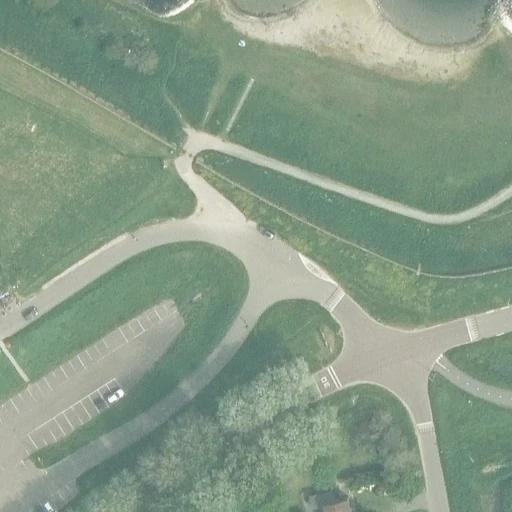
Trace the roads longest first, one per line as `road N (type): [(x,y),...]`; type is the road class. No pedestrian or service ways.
road 1 (unclassified): [(0,327),(152,234),(226,231),(281,270)]
road 2 (tertiary): [(129,511),(253,418),(391,356)]
road 3 (unclassified): [(391,356),(359,322),(281,270)]
road 4 (tertiary): [(391,356),(511,316)]
